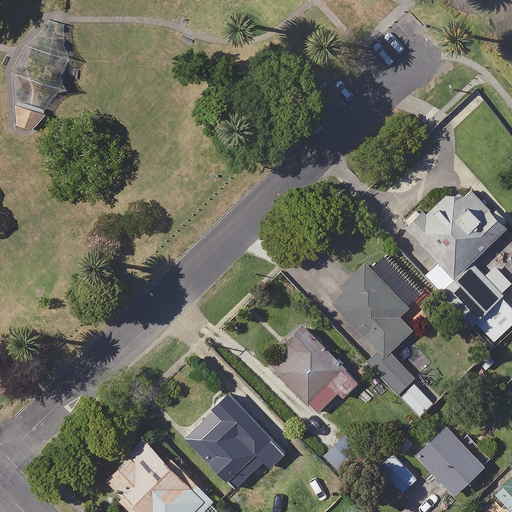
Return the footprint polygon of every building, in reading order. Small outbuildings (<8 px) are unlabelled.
[(46,115),(18,107),(19,126),(34,131),(46,115)] [(507,228),(471,190),(464,196),(449,193),(426,215),(422,210),(405,226),(439,261),(424,275),(472,325),(504,295),(472,262),(507,228)] [(407,309),(366,265),(344,285),(342,294),(334,304),(369,341),(360,350),(400,391),(419,378),(391,350),(411,332),(398,318),(407,309)] [(360,381),(303,327),(269,364),(319,412),(338,391),(344,397),(360,381)] [(440,397),(421,378),(403,396),(422,415),(440,397)] [(285,453),(230,396),(187,437),(235,487),(264,460),(271,467),(285,453)] [(484,468),(446,424),(415,452),(453,495),(484,468)] [(367,456),(348,435),(326,455),(346,476),(367,456)] [(173,466),(145,439),(104,482),(135,511),(201,511),(213,499),(176,463),(173,466)] [(418,477),(393,453),(378,467),(403,492),(418,477)] [(511,511),(511,475),(495,493),(511,509),(511,511)]
